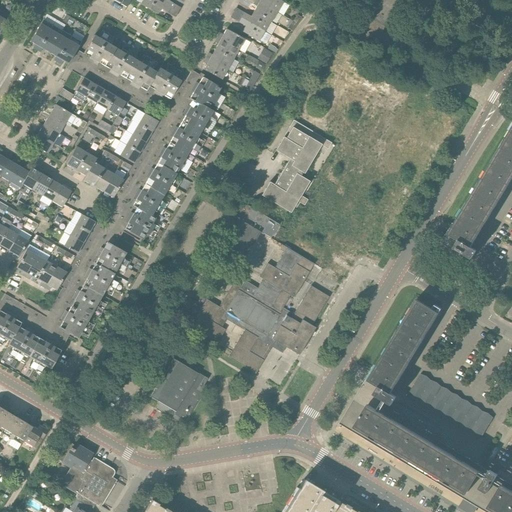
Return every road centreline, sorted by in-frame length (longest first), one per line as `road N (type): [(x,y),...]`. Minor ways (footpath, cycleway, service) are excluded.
road 1 (tertiary): [(399,266),(511,77)]
road 2 (tertiary): [(294,445),(399,266)]
road 3 (residential): [(118,208),(49,321),(0,298)]
road 4 (residential): [(149,463),(0,376)]
road 5 (residential): [(149,463),(294,445)]
road 6 (residential): [(52,85),(78,65),(175,112)]
road 7 (tertiary): [(410,511),(294,445)]
